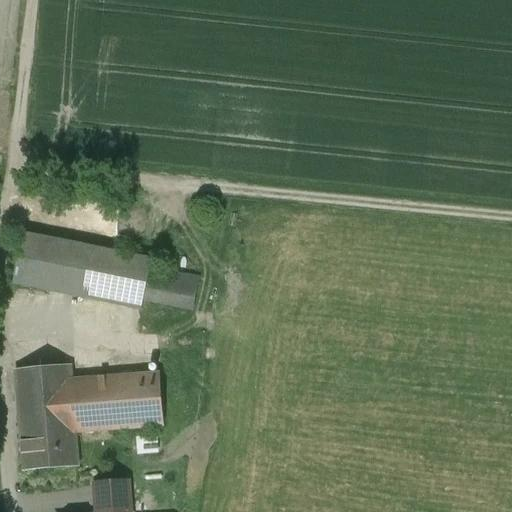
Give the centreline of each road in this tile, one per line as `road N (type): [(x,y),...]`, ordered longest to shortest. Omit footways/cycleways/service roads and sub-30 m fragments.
road 1 (track): [(12,165),(511,217)]
road 2 (track): [(35,0),(4,208)]
